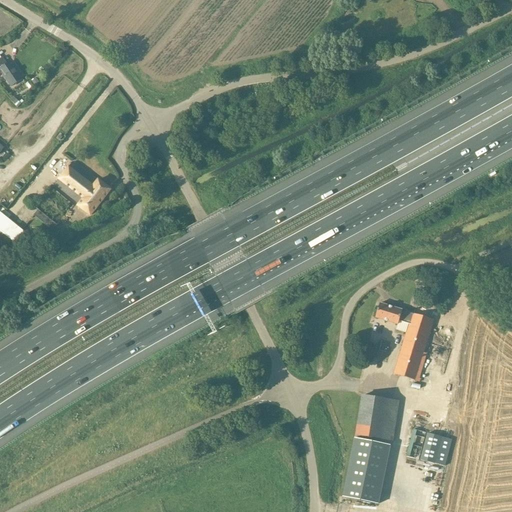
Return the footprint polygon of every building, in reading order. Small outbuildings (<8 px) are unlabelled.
[(0,74),(2,74),(11,87),(21,80),(10,61),(7,64),(2,57),(0,58),(0,74)] [(75,204),(78,206),(90,216),(111,190),(98,180),(97,181),(74,162),(55,185),(37,205),(59,224),(75,204)] [(29,235),(0,211),(0,244),(13,255),(29,235)] [(398,325),(399,322),(409,324),(394,375),(419,383),(421,379),(419,378),(426,353),(423,352),(433,320),(402,311),(402,310),(379,303),(375,318),(398,325)] [(354,456),(364,458),(367,438),(393,442),(399,401),(361,395),(355,436),(357,436),(354,456)] [(395,485),(411,489),(413,482),(414,482),(420,460),(445,467),(452,440),(413,429),(406,456),(400,455),(394,477),(397,478),(395,485)]
